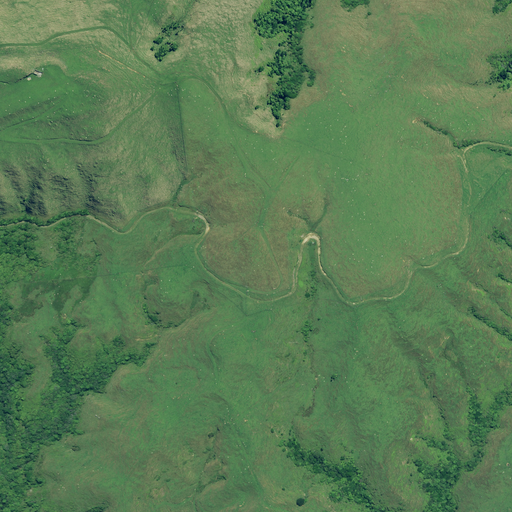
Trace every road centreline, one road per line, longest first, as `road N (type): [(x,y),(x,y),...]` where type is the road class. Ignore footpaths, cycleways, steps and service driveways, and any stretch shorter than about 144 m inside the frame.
road 1 (track): [(163,207),(202,220),(197,257),(251,299),(296,289),(300,241),(310,235),(333,289),(354,304),(394,297),(413,265),(433,266),(459,253),(471,203),(463,143),(511,146)]
road 2 (unclassified): [(0,225),(46,226),(76,215),(122,232),(163,207)]
